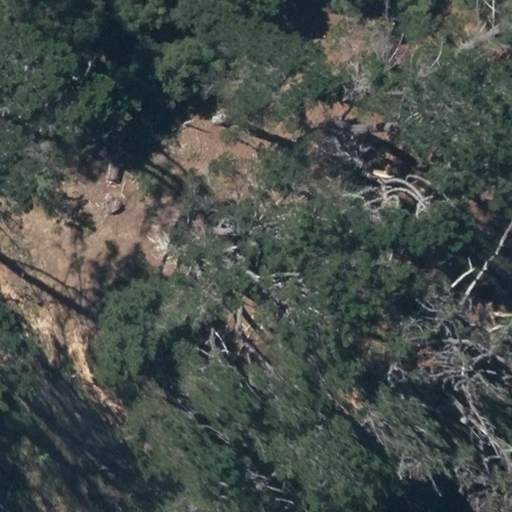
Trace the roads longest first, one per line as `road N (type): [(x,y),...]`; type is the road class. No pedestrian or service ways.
road 1 (track): [(0,60),(65,56),(217,0)]
road 2 (track): [(387,0),(511,42)]
